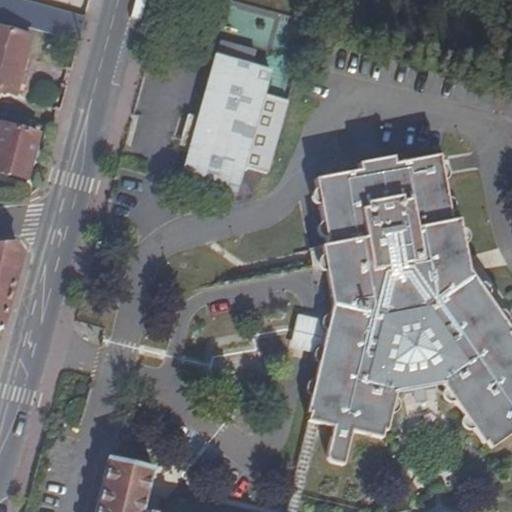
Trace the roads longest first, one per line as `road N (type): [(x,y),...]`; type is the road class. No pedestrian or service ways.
road 1 (secondary): [(60,228),(123,0)]
road 2 (secondary): [(0,445),(60,228)]
